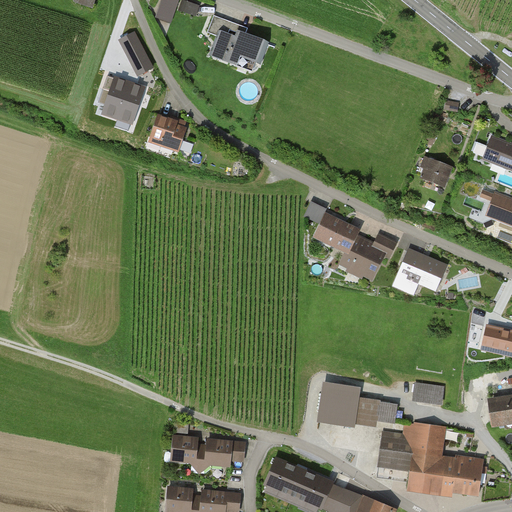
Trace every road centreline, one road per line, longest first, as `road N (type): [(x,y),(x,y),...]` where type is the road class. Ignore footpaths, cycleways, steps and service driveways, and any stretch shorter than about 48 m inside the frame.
road 1 (residential): [(137,0),(167,78),(206,123),(511,277)]
road 2 (residential): [(511,102),(220,0)]
road 3 (track): [(511,471),(476,424),(410,407),(400,393),(319,379),(309,450)]
road 4 (track): [(0,337),(253,434)]
road 5 (track): [(8,340),(45,137),(0,123)]
road 6 (track): [(45,137),(233,187),(266,182),(285,169)]
road 7 (residential): [(418,511),(309,450),(253,434)]
road 8 (primary): [(415,0),(511,78)]
